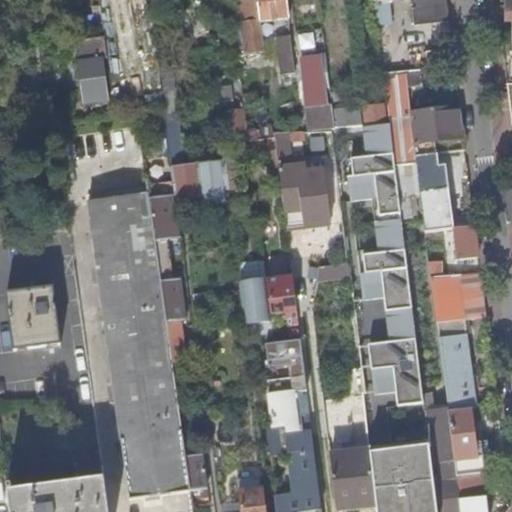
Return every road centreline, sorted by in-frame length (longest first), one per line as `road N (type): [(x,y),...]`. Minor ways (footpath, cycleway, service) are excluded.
road 1 (residential): [(463,0),(511,394)]
road 2 (unknown): [(120,511),(77,190)]
road 3 (unknown): [(385,511),(350,224)]
